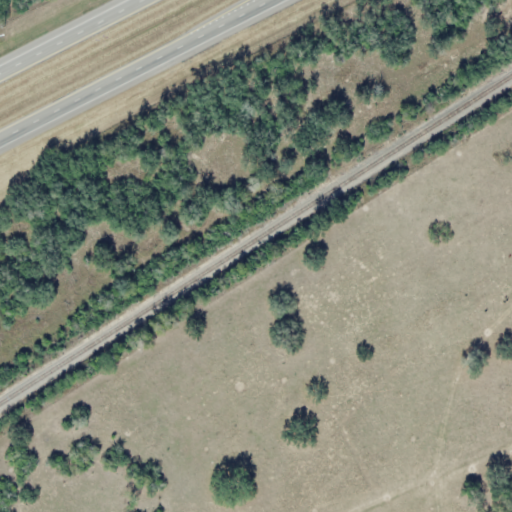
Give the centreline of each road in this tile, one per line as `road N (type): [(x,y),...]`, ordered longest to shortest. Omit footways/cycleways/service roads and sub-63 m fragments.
road 1 (trunk): [(0,138),(273,0)]
road 2 (trunk): [(149,0),(0,75)]
